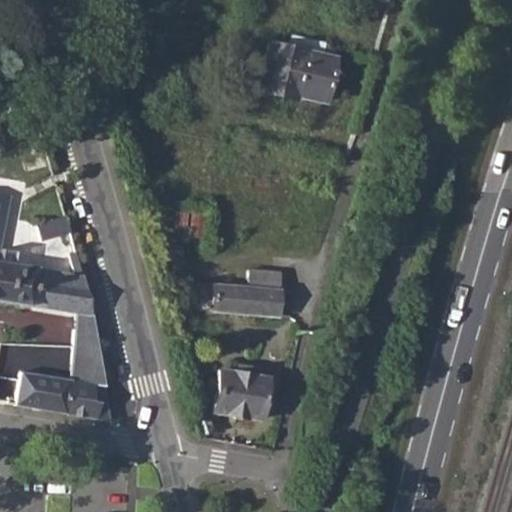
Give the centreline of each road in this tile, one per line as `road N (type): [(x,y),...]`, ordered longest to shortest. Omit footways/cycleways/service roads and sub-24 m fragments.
road 1 (unclassified): [(404,5),(305,328),(274,470)]
road 2 (tertiary): [(41,0),(119,251),(165,449)]
road 3 (secondary): [(417,511),(511,169)]
road 4 (residential): [(0,422),(165,449)]
